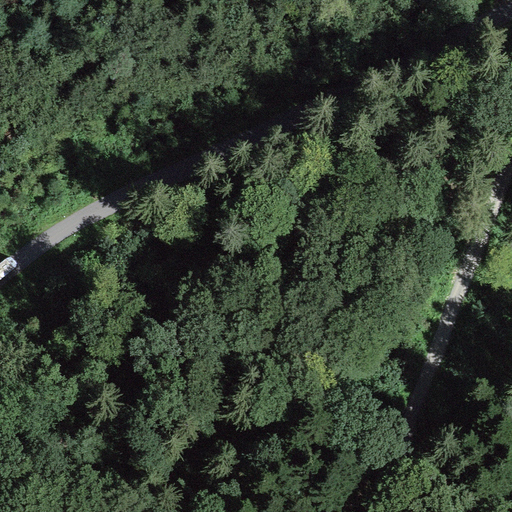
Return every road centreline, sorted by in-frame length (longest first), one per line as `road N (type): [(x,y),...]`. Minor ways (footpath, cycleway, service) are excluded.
road 1 (unclassified): [(511,11),(224,162),(43,264),(0,297)]
road 2 (track): [(368,511),(452,304),(488,158),(511,121)]
